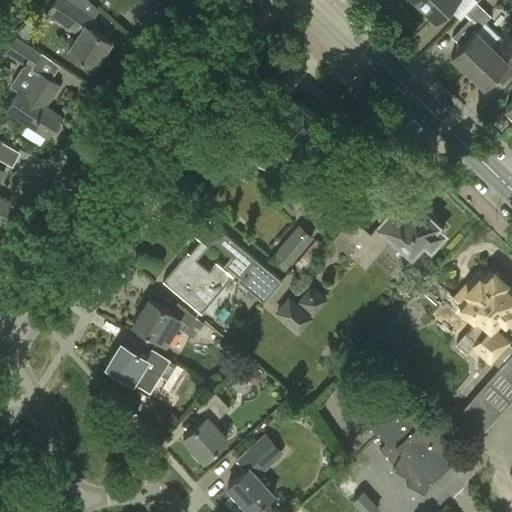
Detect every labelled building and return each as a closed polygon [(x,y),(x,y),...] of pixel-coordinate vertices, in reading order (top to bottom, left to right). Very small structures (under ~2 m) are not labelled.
[(97,11),(84,0),(52,0),(45,11),(78,33),(67,48),(93,66),(95,63),(97,65),(104,54),(102,53),(111,40),(89,26),(97,11)] [(84,0),(97,11),(99,8),(89,0),(84,0)] [(416,0),(435,18),(447,6),(459,17),(475,0),(416,0)] [(467,70),(492,44),(476,29),(451,55),(467,70)] [(60,116),(46,107),(61,83),(48,75),(56,64),(41,54),(42,52),(15,35),(5,51),(30,67),(17,88),(19,89),(7,108),(47,136),(50,132),(53,134),(56,133),(61,125),(61,122),(58,120),(60,116)] [(492,44),(467,70),(483,86),(493,75),(502,83),(511,72),(511,57),(511,56),(508,60),(492,44)] [(270,132),(271,133),(251,153),(264,166),(284,146),(306,166),(337,134),(335,133),(337,125),(330,119),(322,120),(321,119),(320,120),(301,101),(270,132)] [(0,159),(12,166),(20,151),(0,139),(0,159)] [(0,220),(10,201),(0,195),(0,181),(6,169),(0,165),(0,220)] [(378,223),(370,232),(351,215),(331,238),(365,267),(392,236),(411,253),(422,240),(430,247),(444,231),(436,224),(438,222),(434,218),(434,214),(428,210),(425,210),(412,198),(403,208),(397,202),(378,223)] [(169,271),(170,272),(163,280),(175,291),(182,297),(200,312),(232,275),(216,261),(209,270),(196,259),(202,250),(208,244),(210,242),(213,241),(216,243),(230,255),(223,263),(238,276),(236,279),(264,301),(281,279),(199,210),(186,226),(192,231),(201,239),(190,253),(187,250),(185,252),(169,271)] [(285,269),(314,234),(300,223),(271,257),(285,269)] [(315,239),(294,263),(303,271),(324,247),(315,239)] [(471,294),(461,304),(453,313),(467,326),(473,319),(475,321),(463,335),(456,343),(466,352),(471,347),(490,363),(492,361),(498,367),(460,409),(464,412),(458,418),(475,433),(480,427),(483,430),(511,397),(511,345),(490,325),(499,315),(503,319),(511,309),(511,306),(509,304),(511,300),(511,292),(503,284),(504,283),(491,271),(483,280),(479,277),(467,290),(471,294)] [(328,298),(312,283),(297,300),(313,314),(328,298)] [(274,311),(299,332),(313,316),(288,294),(274,311)] [(177,301),(170,311),(148,297),(132,322),(165,343),(176,324),(192,337),(203,323),(177,301)] [(151,347),(145,356),(120,341),(105,365),(132,381),(133,380),(150,391),(170,360),(151,347)] [(176,363),(162,386),(169,391),(183,367),(176,363)] [(389,383),(358,411),(385,442),(379,447),(394,463),(392,466),(409,474),(405,481),(423,490),(428,481),(458,454),(411,401),(408,403),(389,383)] [(196,407),(204,416),(182,437),(202,459),(227,437),(213,421),(229,406),(215,391),(196,407)] [(236,458),(245,468),(226,485),(250,511),(276,511),(265,499),(273,492),(258,476),(284,452),(265,431),(236,458)] [(374,511),(379,507),(363,489),(351,500),(361,511),(374,511)] [(323,511),(313,500),(299,511),(323,511)]
